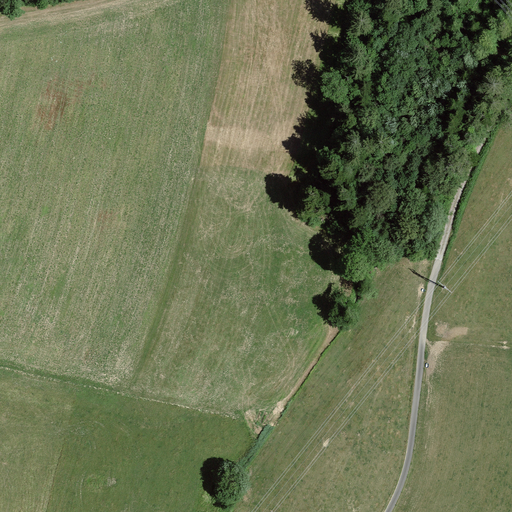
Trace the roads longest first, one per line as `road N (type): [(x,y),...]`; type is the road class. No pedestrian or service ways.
road 1 (unclassified): [(385,511),(402,478),(431,273),(448,216)]
road 2 (track): [(448,216),(511,77)]
